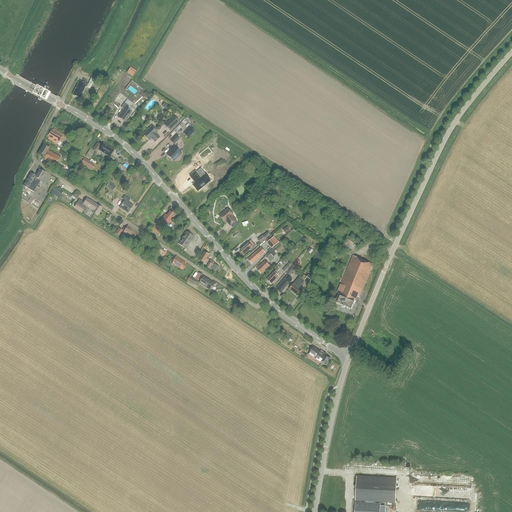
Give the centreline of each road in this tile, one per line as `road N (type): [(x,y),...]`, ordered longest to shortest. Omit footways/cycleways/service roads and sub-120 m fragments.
road 1 (tertiary): [(348,359),(443,141),(511,53)]
road 2 (residential): [(265,300),(252,305),(36,163),(33,152),(60,104)]
road 3 (secondary): [(265,300),(130,150),(60,104)]
road 4 (secondary): [(315,511),(348,359)]
